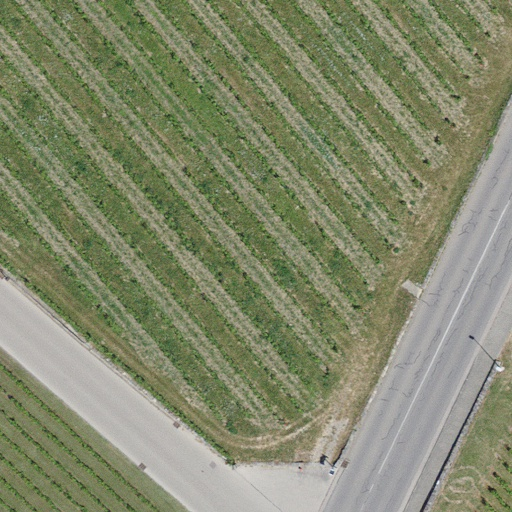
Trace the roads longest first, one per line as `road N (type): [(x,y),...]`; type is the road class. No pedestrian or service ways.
road 1 (secondary): [(511,200),(366,511)]
road 2 (unclassified): [(250,511),(0,304)]
